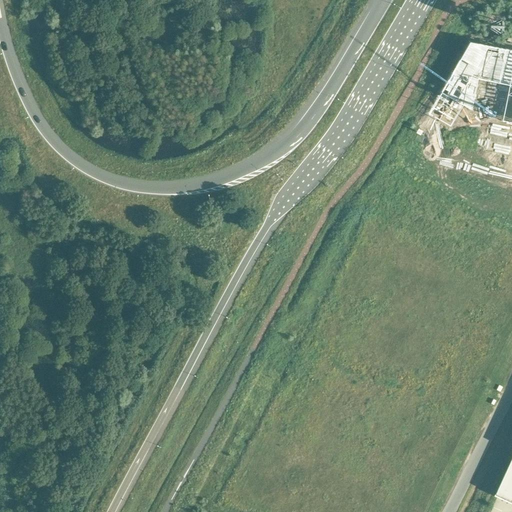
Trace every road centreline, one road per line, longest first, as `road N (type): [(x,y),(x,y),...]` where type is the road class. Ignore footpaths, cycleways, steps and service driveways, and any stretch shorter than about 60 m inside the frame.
road 1 (motorway): [(113,511),(267,222),(337,138),(420,0)]
road 2 (motorway): [(384,0),(306,122),(277,151),(225,179),(161,190),(121,188),(80,173),(28,119),(0,43)]
